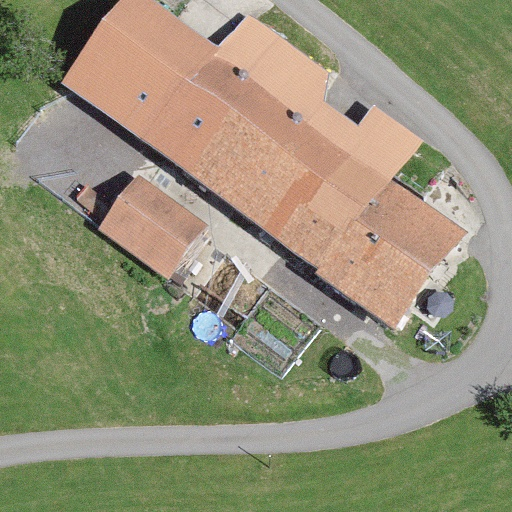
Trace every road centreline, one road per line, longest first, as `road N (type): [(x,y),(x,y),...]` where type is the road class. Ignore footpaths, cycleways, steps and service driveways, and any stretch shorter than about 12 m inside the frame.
road 1 (unclassified): [(0,453),(338,431),(423,409),(511,372)]
road 2 (unclassified): [(511,251),(503,211),(461,145),(291,0)]
